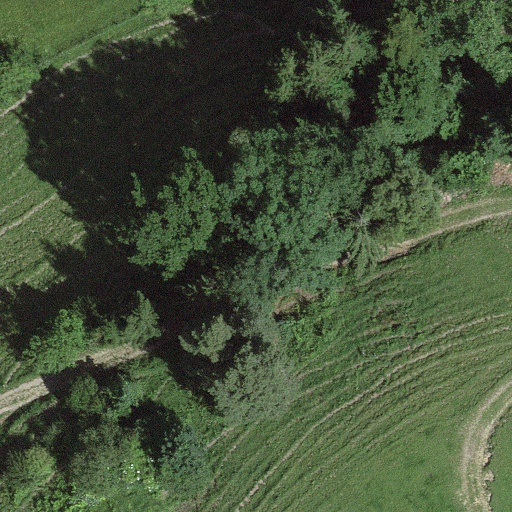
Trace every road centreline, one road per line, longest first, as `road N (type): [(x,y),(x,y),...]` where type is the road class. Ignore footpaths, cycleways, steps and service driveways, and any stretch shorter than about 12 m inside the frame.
road 1 (track): [(0,404),(277,281),(511,205)]
road 2 (track): [(511,390),(491,410),(474,448),(477,511)]
